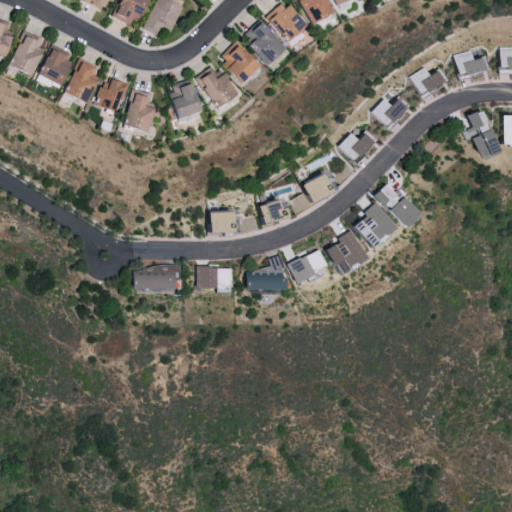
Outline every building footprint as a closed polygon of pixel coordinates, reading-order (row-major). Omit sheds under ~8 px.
[(105,0),(81,0),(81,1),(101,11),(105,0)] [(130,26),(140,0),(115,0),(109,17),(130,26)] [(152,0),(140,29),(152,34),(155,26),(167,31),(181,0),(152,0)] [(291,0),(302,23),(325,13),(319,0),(291,0)] [(300,24),(279,1),(260,18),(281,41),(300,24)] [(278,47),(254,21),(237,36),(261,63),(278,47)] [(25,76),(40,38),(17,30),(3,68),(25,76)] [(32,77),(55,85),(67,52),(44,43),(32,77)] [(253,66),(231,43),(217,56),(223,62),(218,66),(234,84),(253,66)] [(511,56),(511,47),(506,47),(506,56),(498,56),(499,70),(511,69),(511,56)] [(470,58),(468,51),(447,54),(451,75),(486,69),(484,56),(470,58)] [(93,67),(73,57),(57,94),(79,104),(92,76),(89,74),(93,67)] [(230,95),(211,65),(191,78),(210,108),(230,95)] [(412,94),(438,82),(433,71),(424,75),(421,68),(403,76),(412,94)] [(101,87),(96,86),(89,105),(113,113),(123,84),(105,78),(101,87)] [(170,91),(162,94),(170,119),(194,111),(183,81),(168,87),(170,91)] [(148,94),(127,89),(118,127),(142,132),(148,103),(146,103),(148,94)] [(364,112),(378,127),(398,108),(390,99),(384,105),(378,99),(364,112)] [(489,153),(479,110),(458,115),(468,158),(489,153)] [(511,115),(496,115),(495,145),(511,145),(511,115)] [(344,132),(331,147),(348,162),(367,138),(358,131),(351,139),(344,132)] [(291,185),(298,203),(320,193),(313,176),(291,185)] [(392,191),(387,196),(376,185),(365,196),(396,228),(412,213),(392,191)] [(363,250),(392,230),(373,204),(345,224),(363,250)] [(196,233),(222,234),(223,213),(197,212),(196,233)] [(361,258),(346,231),(316,249),(331,275),(361,258)] [(321,268),(313,249),(280,264),(289,283),(321,268)] [(278,289),(279,283),(277,278),(277,265),(275,255),(264,258),(263,266),(244,271),(240,271),(239,291),(244,289),(274,291),(278,289)] [(169,289),(169,279),(175,279),(175,266),(126,267),(126,290),(169,289)] [(190,288),(209,288),(210,267),(191,267),(190,288)] [(226,268),(211,268),(210,285),(225,285),(226,268)]
